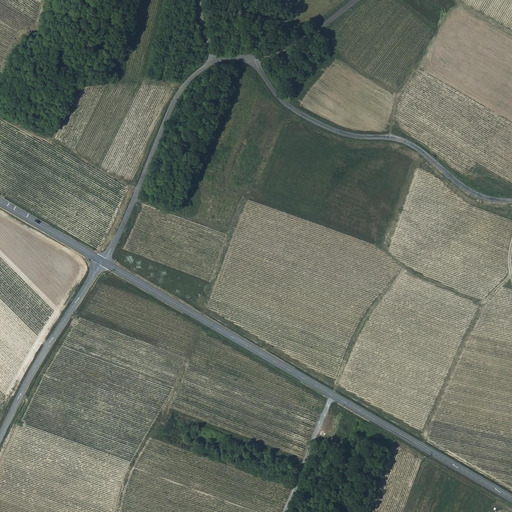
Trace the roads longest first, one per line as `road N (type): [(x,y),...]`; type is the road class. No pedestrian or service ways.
road 1 (secondary): [(103,261),(511,499)]
road 2 (track): [(286,511),(364,322),(403,269),(485,199)]
road 3 (unclassified): [(254,57),(275,94),(310,120),(355,137),(401,141),(474,195),(511,202)]
road 4 (unclassified): [(254,57),(214,61),(177,96),(103,261)]
road 5 (tertiary): [(0,437),(40,356),(103,261)]
